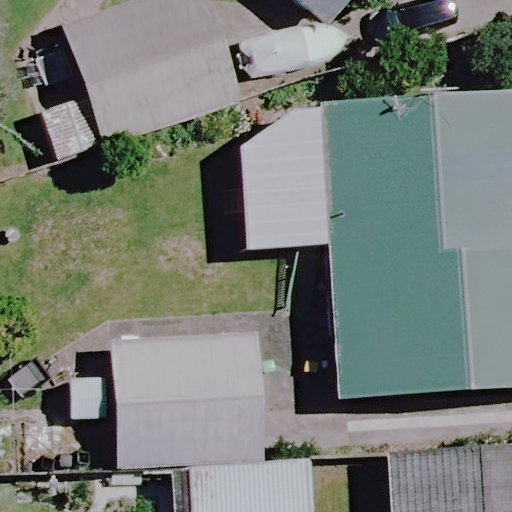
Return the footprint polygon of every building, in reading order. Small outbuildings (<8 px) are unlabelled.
[(190,0),(163,0),(51,43),(70,93),(21,112),(45,174),(230,103),(190,0)] [(268,0),(311,36),(341,0),(268,0)] [(511,110),(304,125),(323,410),(511,397),(511,110)] [(100,389),(56,389),(56,435),(101,435),(101,471),(176,470),(175,511),(294,511),(294,414),(244,414),(244,344),(100,345),(100,389)] [(511,511),(511,453),(370,463),(373,511),(511,511)]
